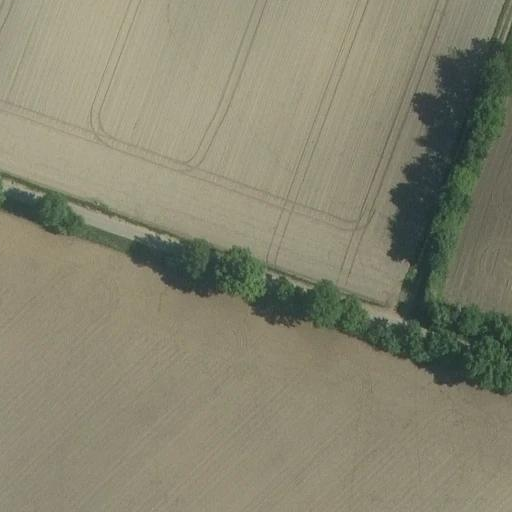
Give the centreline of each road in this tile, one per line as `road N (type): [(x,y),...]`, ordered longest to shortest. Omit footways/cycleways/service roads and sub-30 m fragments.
road 1 (unclassified): [(0,187),(511,368)]
road 2 (track): [(506,0),(400,329)]
